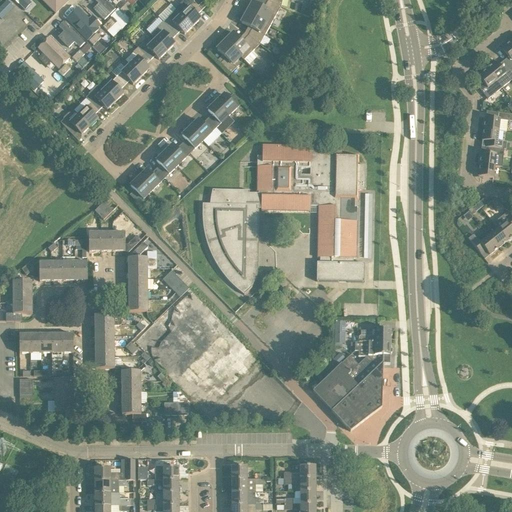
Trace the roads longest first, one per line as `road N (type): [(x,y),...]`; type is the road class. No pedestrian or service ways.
road 1 (residential): [(332,452),(327,421),(0,78)]
road 2 (residential): [(191,49),(222,81),(122,178),(92,148),(166,75)]
road 3 (residential): [(113,452),(111,388),(85,368),(82,294),(40,291),(37,324),(0,327)]
road 4 (tertiary): [(428,422),(415,293),(415,153)]
road 5 (residential): [(511,193),(468,185),(474,98),(458,69),(504,31),(511,7)]
